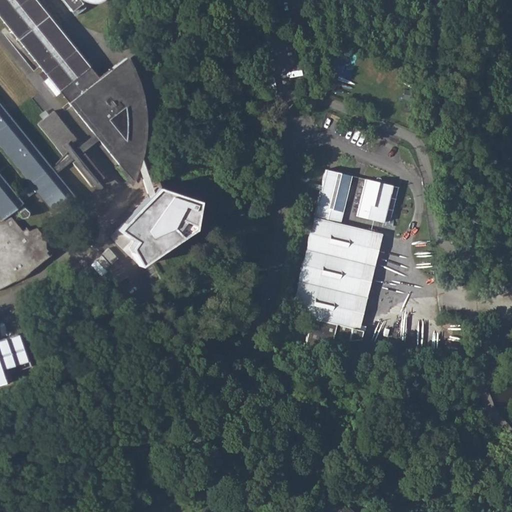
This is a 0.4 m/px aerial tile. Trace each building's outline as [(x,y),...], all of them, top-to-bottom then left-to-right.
[(0,0),(0,19),(34,62),(67,103),(97,78),(32,0),(0,0)] [(59,0),(70,12),(80,4),(76,0),(59,0)] [(125,56),(97,78),(67,103),(94,136),(131,182),(136,168),(139,156),(145,137),(144,110),(140,93),(138,85),(125,56)] [(25,185),(20,190),(23,194),(26,197),(31,193),(33,191),(51,214),(52,216),(65,206),(74,198),(73,197),(72,198),(51,172),(0,108),(0,150),(27,184),(25,185)] [(81,146),(53,112),(46,118),(37,125),(62,156),(66,152),(70,156),(73,160),(70,163),(91,189),(106,177),(81,146)] [(152,192),(139,156),(136,168),(146,198),(150,195),(152,192)] [(377,235),(336,225),(347,177),(321,171),(309,218),(286,314),(307,319),(300,349),(327,346),(328,343),(356,341),(358,332),(354,331),(355,326),(377,235)] [(0,212),(8,213),(14,208),(16,212),(15,212),(19,218),(23,216),(25,213),(21,207),(20,208),(18,205),(20,203),(19,202),(26,197),(23,194),(20,190),(12,196),(0,180),(0,212)] [(379,225),(381,217),(382,211),(387,213),(393,188),(361,180),(352,218),(379,225)] [(146,198),(118,228),(136,240),(131,247),(140,266),(194,229),(197,200),(157,187),(152,192),(146,198)] [(0,212),(0,288),(22,277),(48,256),(47,255),(45,252),(46,251),(44,249),(44,239),(35,228),(27,231),(25,228),(21,231),(8,213),(0,212)] [(102,253),(108,264),(117,259),(112,248),(102,253)] [(0,338),(0,383),(5,382),(0,370),(27,362),(16,334),(0,338)] [(303,488),(326,510),(327,510),(338,498),(315,476),(303,488)] [(326,510),(328,511),(353,511),(338,498),(327,510),(326,510)]
